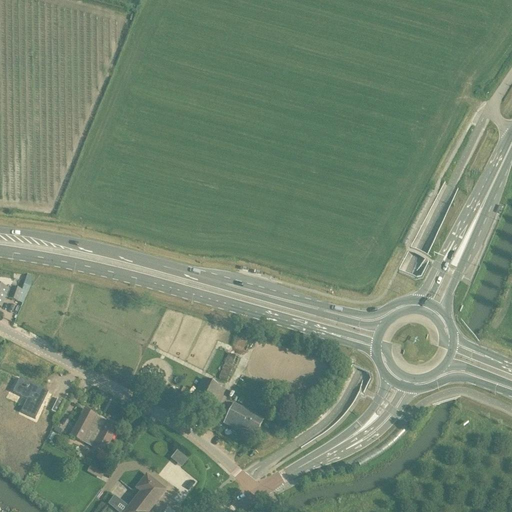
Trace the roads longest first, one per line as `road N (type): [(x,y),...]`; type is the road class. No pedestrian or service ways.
road 1 (primary): [(0,251),(108,270),(323,331)]
road 2 (unclassified): [(261,490),(185,427),(0,327)]
road 3 (primary): [(417,300),(360,315),(170,268)]
road 4 (primary): [(383,324),(359,324),(170,268)]
road 5 (primary): [(170,268),(0,232)]
